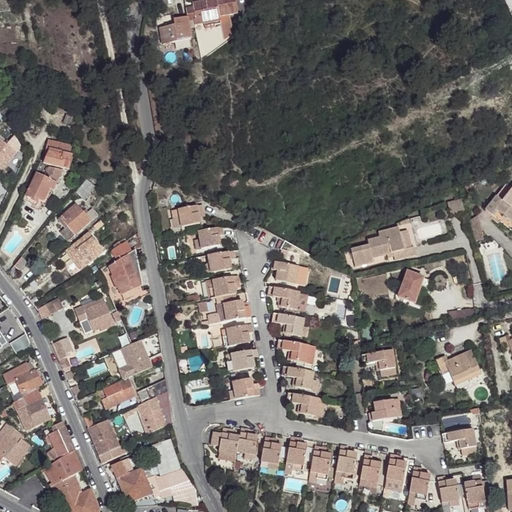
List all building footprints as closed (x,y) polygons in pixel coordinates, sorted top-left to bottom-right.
[(193,8),(186,9),(187,17),(188,21),(194,20),(195,25),(197,24),(204,23),(204,24),(221,21),(220,17),(229,15),(238,14),(235,0),(215,0),(216,1),(206,3),(206,2),(192,4),(193,8)] [(229,15),(220,17),(221,21),(221,23),(225,40),(232,35),(229,15)] [(160,28),(163,44),(191,39),(189,27),(188,21),(187,17),(174,20),(175,25),(160,28)] [(221,23),(200,27),(205,54),(225,40),(221,23)] [(11,97),(10,102),(32,108),(35,96),(6,89),(5,95),(11,97)] [(6,121),(10,129),(16,125),(12,117),(6,121)] [(10,129),(13,134),(19,131),(16,125),(10,129)] [(0,169),(1,171),(16,154),(0,139),(0,169)] [(48,154),(44,164),(70,170),(73,156),(70,155),(72,147),(48,141),(45,153),(48,154)] [(36,174),(23,200),(38,207),(41,201),(42,201),(44,201),(46,199),(50,190),(53,192),(63,171),(49,167),(44,178),(36,174)] [(242,185),(236,175),(227,180),(233,190),(242,185)] [(77,193),(85,200),(95,187),(86,180),(77,193)] [(474,189),(471,184),(464,188),(467,193),(474,189)] [(511,188),(506,184),(485,210),(492,215),(496,210),(510,222),(511,219),(511,188)] [(447,203),(451,217),(465,213),(461,199),(447,203)] [(62,236),(68,242),(74,237),(75,239),(78,236),(77,235),(98,217),(92,209),(88,213),(86,210),(83,212),(76,205),(58,221),(65,229),(62,232),(64,234),(62,236)] [(203,214),(202,206),(172,211),(174,219),(180,218),(182,228),(200,224),(199,218),(198,215),(203,214)] [(470,221),(475,242),(482,240),(477,217),(470,221)] [(94,227),(97,231),(104,225),(101,221),(94,227)] [(222,228),(198,232),(200,241),(202,250),(220,246),(218,237),(223,236),(222,228)] [(351,251),(355,267),(374,262),(373,259),(393,253),(395,261),(416,255),(414,248),(411,248),(404,250),(400,233),(399,229),(378,234),(380,239),(368,242),(369,246),(351,251)] [(407,231),(400,233),(404,250),(411,248),(407,231)] [(67,252),(76,264),(83,259),(87,265),(103,252),(90,234),(67,252)] [(114,246),(116,249),(121,245),(125,241),(123,239),(114,246)] [(109,267),(121,296),(141,288),(143,287),(135,251),(131,254),(124,243),(121,245),(116,249),(113,251),(119,261),(109,267)] [(313,257),(302,251),(301,260),(313,262),(313,257)] [(204,264),(206,275),(231,270),(229,260),(234,259),(233,252),(208,256),(209,263),(204,264)] [(14,267),(20,272),(27,263),(22,258),(14,267)] [(76,264),(81,270),(87,265),(83,259),(76,264)] [(278,272),(276,281),(295,285),(297,275),(298,267),(285,265),(278,264),(273,263),(272,271),(278,272)] [(407,272),(398,297),(414,303),(423,278),(407,272)] [(208,282),(211,299),(236,295),(235,289),(240,288),(238,276),(222,279),(220,280),(213,281),(208,282)] [(121,296),(124,301),(143,293),(141,288),(121,296)] [(299,294),(269,288),(267,297),(280,299),(278,308),(285,309),(296,311),(305,313),(308,297),(299,295),(299,294)] [(201,301),(199,297),(198,296),(197,295),(186,297),(188,304),(201,301)] [(63,310),(58,299),(46,306),(52,316),(63,310)] [(88,319),(93,332),(101,329),(105,327),(106,329),(115,326),(103,299),(75,311),(80,323),(88,319)] [(243,307),(242,301),(217,306),(220,323),(251,318),(249,306),(243,307)] [(208,312),(206,303),(198,304),(200,313),(208,312)] [(464,311),(466,319),(477,316),(475,310),(464,311)] [(449,314),(451,323),(466,319),(464,311),(449,314)] [(304,320),(273,314),(272,323),(285,326),(283,334),(285,335),(290,336),(301,338),(303,328),(304,320)] [(88,321),(81,323),(86,337),(92,335),(88,321)] [(223,338),(225,348),(250,344),(248,334),(253,333),(252,325),(227,330),(228,337),(223,338)] [(369,327),(362,328),(363,340),(371,339),(369,327)] [(124,381),(127,379),(153,368),(149,359),(160,354),(161,353),(161,352),(158,334),(121,350),(128,367),(119,370),(124,381)] [(20,340),(26,349),(31,346),(26,336),(20,340)] [(511,340),(510,341),(507,342),(505,337),(499,340),(504,353),(510,350),(511,355),(511,340)] [(53,345),(59,361),(67,358),(69,357),(62,341),(53,345)] [(314,357),(316,348),(278,341),(277,350),(290,352),(288,361),(297,362),(306,364),(308,356),(313,357),(314,357)] [(230,373),(255,368),(253,359),(258,358),(257,350),(231,355),(233,362),(228,363),(230,373)] [(392,351),(361,356),(363,365),(376,363),(378,372),(380,371),(386,370),(387,376),(396,375),(392,351)] [(449,373),(455,386),(481,374),(471,351),(448,361),(445,363),(442,358),(436,360),(443,376),(449,373)] [(306,364),(297,362),(295,370),(310,373),(313,357),(308,356),(306,364)] [(59,361),(63,370),(71,367),(67,358),(59,361)] [(17,382),(23,398),(37,390),(42,387),(35,371),(31,373),(26,365),(4,376),(8,386),(17,382)] [(283,367),(282,376),(295,379),(293,387),(311,391),(312,381),(314,373),(310,373),(295,370),(283,367)] [(98,392),(106,410),(135,398),(127,379),(124,381),(98,392)] [(252,385),(251,379),(233,383),(234,391),(236,400),(260,396),(257,384),(252,385)] [(137,393),(143,405),(168,392),(166,380),(137,393)] [(72,389),(77,402),(81,400),(79,396),(81,395),(77,386),(72,389)] [(14,404),(26,432),(51,420),(37,390),(23,398),(14,404)] [(138,411),(147,436),(172,425),(168,392),(143,405),(137,407),(138,411)] [(320,400),(288,394),(286,403),(300,405),(298,414),(316,417),(317,409),(323,410),(325,400),(320,400)] [(370,414),(371,422),(396,418),(395,411),(400,410),(399,400),(374,404),(375,413),(370,414)] [(122,414),(125,420),(128,419),(127,417),(133,415),(131,410),(122,414)] [(83,417),(88,429),(94,426),(89,414),(83,417)] [(88,430),(99,457),(120,448),(108,421),(88,430)] [(47,455),(56,462),(75,451),(63,422),(52,428),(54,433),(46,437),(49,445),(52,444),(54,449),(47,455)] [(4,458),(15,467),(27,452),(30,447),(21,440),(23,437),(8,424),(0,434),(0,461),(1,462),(4,458)] [(231,431),(223,429),(222,435),(220,447),(219,453),(218,460),(235,463),(237,453),(240,438),(230,436),(231,431)] [(249,430),(241,429),(240,438),(237,453),(245,454),(254,456),(258,437),(252,436),(248,436),(249,430)] [(442,435),(444,444),(458,442),(459,450),(462,450),(467,449),(468,455),(478,453),(474,430),(442,435)] [(132,436),(134,441),(141,439),(138,433),(132,436)] [(214,433),(211,446),(220,447),(222,435),(214,433)] [(273,439),(265,438),(261,462),(269,463),(278,465),(282,446),(272,445),(273,439)] [(298,440),(291,438),(286,463),(293,465),(292,470),(303,472),(307,447),(297,445),(298,440)] [(131,445),(134,452),(143,448),(140,441),(131,445)] [(99,457),(103,464),(123,455),(122,451),(124,450),(123,447),(120,448),(99,457)] [(322,449),(315,447),(310,472),(317,474),(317,478),(327,480),(331,455),(322,454),(322,449)] [(348,448),(341,447),(336,472),(345,473),(344,478),(353,480),(357,455),(347,453),(348,448)] [(50,486),(51,488),(74,476),(84,471),(75,451),(56,462),(48,468),(55,483),(53,484),(50,486)] [(398,457),(390,455),(386,479),(394,481),(403,482),(407,463),(397,462),(398,457)] [(372,457),(364,456),(360,480),(367,481),(366,486),(377,488),(381,464),(371,462),(372,457)] [(142,469),(127,475),(122,462),(111,467),(121,490),(125,499),(134,502),(153,494),(155,498),(161,496),(154,477),(152,478),(150,473),(145,475),(142,469)] [(284,474),(291,475),(292,470),(293,465),(286,463),(284,474)] [(45,473),(53,484),(55,483),(48,468),(42,471),(44,475),(45,473)] [(421,469),(414,468),(409,493),(416,494),(415,499),(426,501),(430,476),(420,474),(421,469)] [(161,496),(162,499),(195,490),(183,470),(160,478),(155,476),(154,477),(161,496)] [(317,474),(310,472),(309,481),(316,483),(317,478),(317,474)] [(336,472),(334,483),(343,485),(344,478),(345,473),(336,472)] [(65,504),(68,511),(99,511),(100,509),(91,489),(82,494),(79,487),(80,487),(74,476),(51,488),(61,506),(65,504)] [(468,510),(479,508),(478,503),(485,502),(485,500),(482,483),(481,476),(473,478),(473,479),(469,479),(470,484),(464,485),(468,510)] [(437,479),(442,504),(450,502),(459,500),(456,481),(446,483),(445,478),(437,479)] [(393,490),(402,492),(403,482),(394,481),(393,490)] [(491,499),(489,482),(482,483),(485,500),(491,499)] [(416,494),(409,493),(408,504),(414,505),(415,499),(416,494)]
